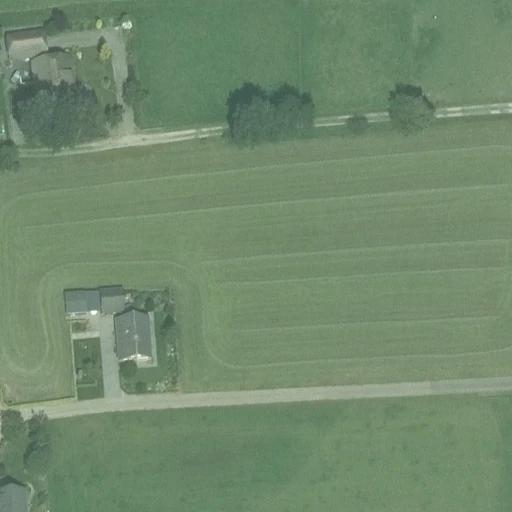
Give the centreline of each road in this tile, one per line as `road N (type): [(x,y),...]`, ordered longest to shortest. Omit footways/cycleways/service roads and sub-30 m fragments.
road 1 (unknown): [(511,111),(0,159)]
road 2 (unclassified): [(171,389),(511,377)]
